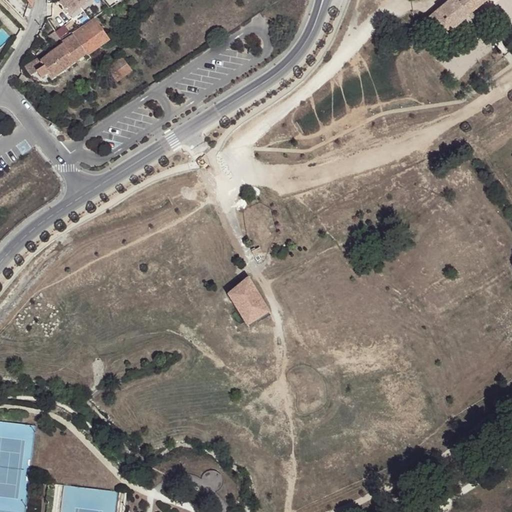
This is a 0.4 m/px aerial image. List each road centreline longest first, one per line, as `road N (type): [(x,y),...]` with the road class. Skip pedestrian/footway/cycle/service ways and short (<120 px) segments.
road 1 (residential): [(313,30),(290,63),(83,193)]
road 2 (residential): [(0,87),(83,193)]
